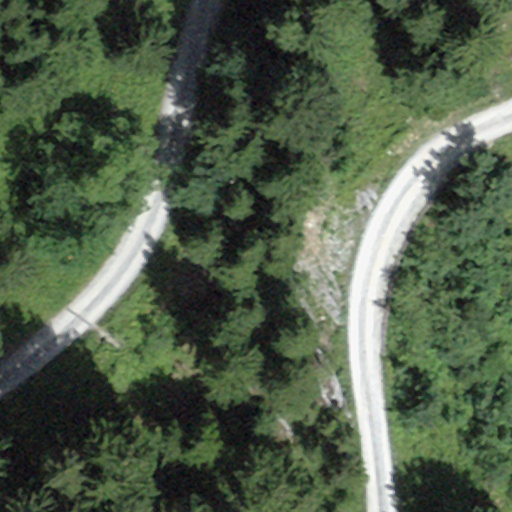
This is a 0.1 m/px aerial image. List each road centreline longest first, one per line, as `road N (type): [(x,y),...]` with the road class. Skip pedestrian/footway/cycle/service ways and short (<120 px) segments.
road 1 (track): [(218,0),(180,132),(118,282),(0,390)]
road 2 (track): [(383,511),(372,361),(410,193),(511,111)]
